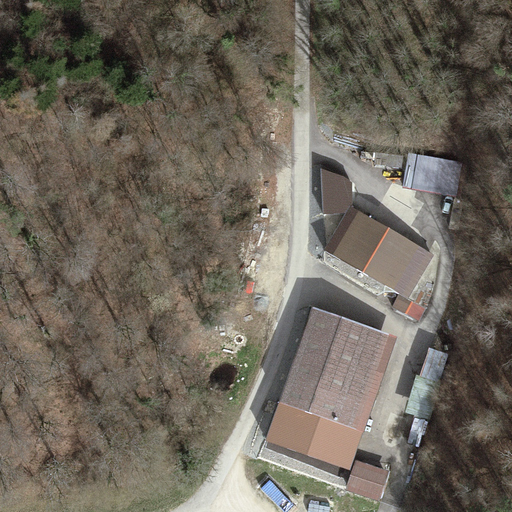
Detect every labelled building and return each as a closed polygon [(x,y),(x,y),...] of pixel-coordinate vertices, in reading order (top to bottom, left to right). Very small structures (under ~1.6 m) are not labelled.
[(461,163),(408,153),(401,187),(454,197),(461,163)] [(430,255),(350,209),(327,248),(407,295),(430,255)] [(316,322),(284,411),(355,436),(387,347),(316,322)] [(447,354),(428,348),(420,376),(416,375),(404,412),(429,420),(441,382),(439,381),(447,354)] [(346,463),(355,436),(284,411),(274,438),(346,463)] [(389,472),(355,460),(345,489),(379,501),(389,472)]
